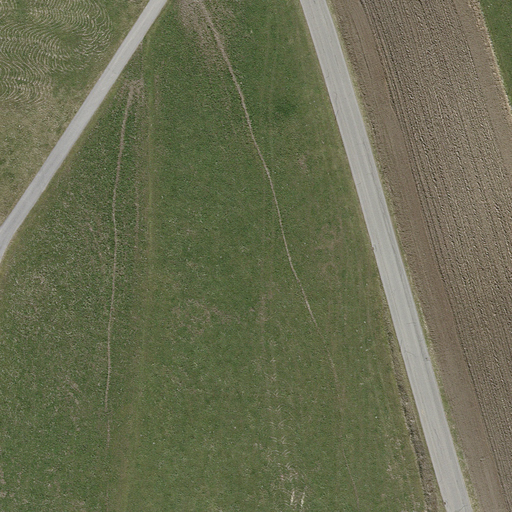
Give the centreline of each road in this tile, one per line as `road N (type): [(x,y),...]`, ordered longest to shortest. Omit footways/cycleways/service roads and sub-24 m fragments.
road 1 (tertiary): [(314,0),(459,511)]
road 2 (track): [(160,0),(0,250)]
